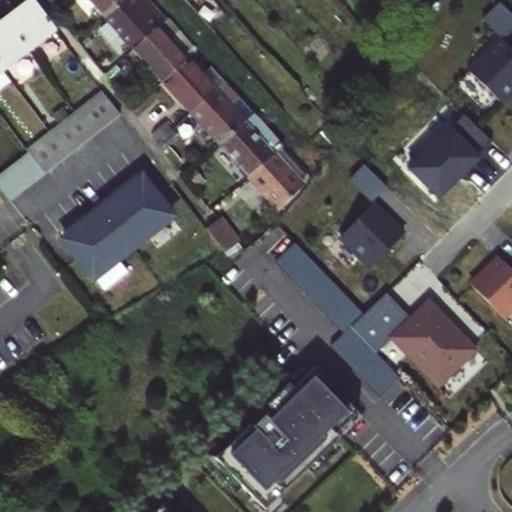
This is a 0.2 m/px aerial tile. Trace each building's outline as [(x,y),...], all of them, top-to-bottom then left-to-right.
[(33,0),(30,0),(6,18),(29,49),(56,29),(33,0)] [(88,0),(104,18),(123,0),(88,0)] [(148,0),(123,0),(104,18),(133,49),(158,27),(166,19),(148,0)] [(482,19),(500,38),(502,39),(511,28),(511,14),(499,2),(482,19)] [(6,18),(0,22),(0,61),(5,67),(29,49),(6,18)] [(158,27),(133,49),(162,81),(186,58),(158,27)] [(500,38),(468,70),(499,101),(511,88),(511,49),(502,39),(500,38)] [(186,58),(162,81),(191,112),(215,90),(201,75),(186,58)] [(224,83),(210,66),(201,75),(215,90),(224,83)] [(230,105),(238,97),(224,83),(215,90),(191,112),(219,143),(244,121),(230,105)] [(0,187),(11,202),(83,146),(96,137),(122,117),(105,95),(79,115),(0,174),(0,187)] [(253,113),(238,97),(230,105),(244,121),(253,113)] [(244,121),(219,143),(249,176),(273,154),(283,146),(253,113),(244,121)] [(463,114),(406,170),(438,202),(481,159),(475,154),(489,140),(463,114)] [(156,144),(171,130),(165,122),(150,135),(156,144)] [(156,144),(162,152),(178,138),(171,130),(156,144)] [(273,154),(249,176),(279,209),(302,185),(273,154)] [(350,181),(372,203),(388,187),(366,165),(350,181)] [(174,220),(142,179),(64,238),(95,279),(174,220)] [(372,203),(339,235),(369,266),(402,234),(372,203)] [(221,218),(218,220),(206,228),(224,251),(237,240),(221,218)] [(363,314),(294,243),(274,262),(343,333),(330,346),(379,397),(399,377),(375,353),(350,327),(363,314)] [(511,271),(498,257),(470,284),(501,316),(511,305),(511,271)] [(363,314),(350,327),(375,353),(390,338),(437,387),(475,350),(427,301),(409,319),(385,293),(363,314)] [(355,415),(312,368),(290,388),(286,384),(264,404),(267,408),(249,424),(246,421),(209,455),(260,510),(337,438),(333,435),(355,415)]
